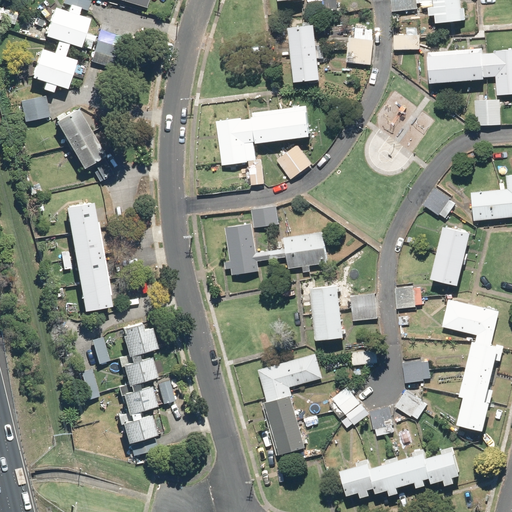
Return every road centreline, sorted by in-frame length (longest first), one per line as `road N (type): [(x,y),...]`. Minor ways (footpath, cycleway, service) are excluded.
road 1 (residential): [(378,0),(383,62),(360,119),(315,175),(278,194),(173,207)]
road 2 (residential): [(375,396),(390,373),(392,248),(411,206),(454,151),(479,137),(511,134)]
road 3 (residential): [(244,511),(173,207)]
road 4 (residential): [(173,207),(171,136),(203,0)]
